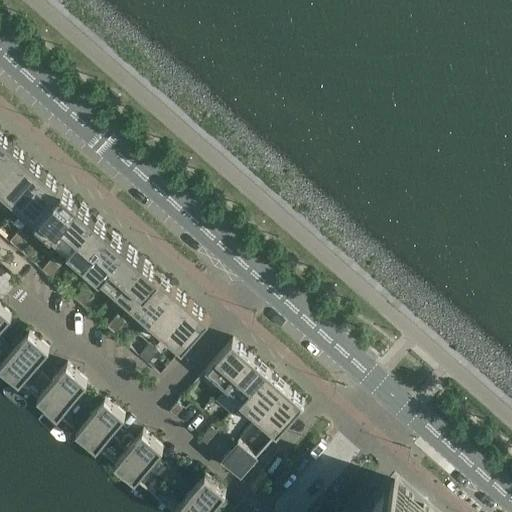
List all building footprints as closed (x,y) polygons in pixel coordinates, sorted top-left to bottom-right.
[(0,161),(14,146),(0,133),(0,161)] [(3,191),(31,160),(14,146),(0,161),(0,188),(2,190),(3,191)] [(20,205),(47,174),(31,160),(3,191),(2,190),(0,193),(0,194),(17,210),(20,206),(20,205)] [(36,220),(63,189),(48,175),(47,174),(20,205),(20,206),(36,220)] [(52,234),(80,203),(64,190),(63,189),(36,220),(52,234)] [(68,248),(96,217),(87,209),(89,207),(82,202),(80,204),(80,203),(52,234),(68,248)] [(85,263),(112,231),(103,223),(105,221),(99,216),(97,218),(96,217),(68,248),(85,263)] [(20,229),(15,235),(24,242),(29,236),(20,229)] [(101,277),(128,246),(119,238),(121,236),(115,230),(113,232),(112,231),(85,263),(101,277)] [(19,248),(24,242),(15,235),(10,241),(19,248)] [(117,291),(144,260),(129,247),(128,246),(101,277),(117,291)] [(53,257),(48,263),(57,271),(62,265),(53,257)] [(133,305),(161,274),(145,261),(144,260),(117,291),(133,305)] [(51,277),(57,271),(48,263),(42,269),(51,277)] [(150,320),(177,288),(168,280),(170,278),(164,273),(162,275),(161,274),(133,305),(129,308),(147,324),(150,320)] [(85,286),(80,292),(89,300),(94,294),(85,286)] [(166,334),(193,303),(177,288),(150,320),(166,334)] [(84,306),(89,300),(80,292),(75,298),(84,306)] [(0,327),(12,313),(0,302),(0,327)] [(183,349),(210,318),(193,303),(166,334),(183,349)] [(118,314),(113,320),(122,328),(127,322),(118,314)] [(116,334),(122,328),(113,320),(107,326),(116,334)] [(0,363),(0,364),(20,381),(50,347),(30,329),(13,348),(8,354),(0,363)] [(224,385),(252,354),(233,338),(206,369),(224,384),(224,385)] [(13,348),(4,340),(0,345),(0,347),(8,354),(13,348)] [(150,342),(145,348),(154,356),(159,350),(150,342)] [(149,362),(154,356),(145,348),(140,354),(149,362)] [(242,400),(269,369),(267,367),(269,365),(262,360),(260,362),(252,354),(224,385),(224,384),(220,388),(239,405),(243,401),(242,400)] [(38,396),(59,413),(88,380),(68,362),(51,381),(46,387),(38,396)] [(259,416),(287,385),(284,382),(286,380),(280,375),(278,377),(269,369),(242,400),(243,401),(259,416)] [(51,381),(42,373),(37,379),(46,387),(51,381)] [(305,401),(287,385),(259,416),(278,432),(305,401)] [(77,428),(98,445),(126,413),(106,396),(97,406),(89,415),(77,428)] [(89,415),(97,406),(91,400),(83,409),(89,415)] [(184,407),(178,401),(170,410),(176,416),(184,407)] [(212,426),(206,432),(215,440),(221,434),(212,426)] [(164,447),(144,429),(135,439),(127,448),(116,461),(136,478),(164,447)] [(210,446),(215,440),(206,432),(201,438),(210,446)] [(127,448),(135,439),(128,434),(121,443),(127,448)] [(242,473),(258,455),(239,439),(223,457),(242,473)] [(166,480),(174,471),(168,465),(160,474),(166,480)] [(180,476),(174,471),(166,480),(172,485),(180,476)] [(177,511),(207,511),(227,491),(206,473),(174,509),(177,511)] [(430,511),(395,481),(367,511),(430,511)]
